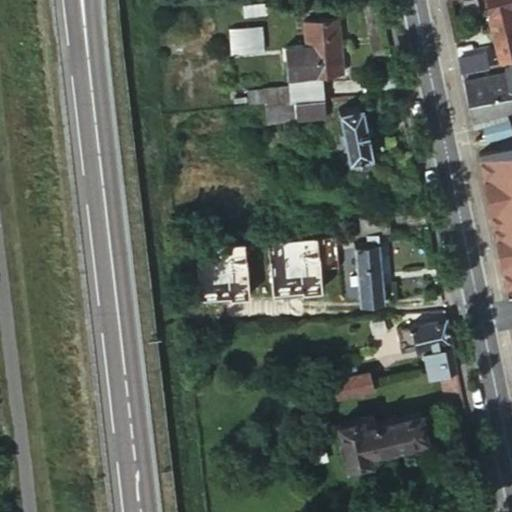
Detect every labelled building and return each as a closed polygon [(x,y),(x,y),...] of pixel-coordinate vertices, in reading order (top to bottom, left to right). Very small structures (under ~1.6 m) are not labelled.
[(266,9),(265,0),(243,0),(245,10),(266,9)] [(386,72),(373,0),(362,0),(377,73),(386,72)] [(511,0),(488,0),(502,55),(511,53),(511,0)] [(306,38),(310,70),(339,66),(334,18),(304,22),(306,38)] [(261,22),(227,27),(230,50),(264,45),(261,22)] [(284,42),(288,72),(310,70),(306,38),(284,42)] [(462,58),(465,71),(494,64),(492,51),(462,58)] [(511,53),(502,55),(504,62),(507,61),(511,60),(511,53)] [(496,74),(494,64),(465,71),(469,90),(472,102),(511,94),(511,60),(507,61),(509,71),(496,74)] [(313,81),(261,84),(262,97),(314,93),(313,81)] [(314,93),(262,97),(262,106),(276,106),(276,102),(295,100),(295,110),(303,109),(323,107),(323,92),(314,93)] [(511,111),(511,94),(472,102),(475,120),(511,111)] [(344,105),(350,152),(370,151),(363,104),(344,105)] [(488,128),(491,141),(511,137),(511,118),(502,120),(503,125),(488,128)] [(511,150),(493,154),(481,155),(484,173),(508,290),(511,289),(511,150)] [(392,229),(389,208),(362,210),(363,230),(376,230),(392,229)] [(363,230),(297,236),(299,258),(338,256),(339,285),(357,283),(358,302),(381,301),(379,283),(379,274),(376,230),(363,230)] [(390,274),(379,274),(379,283),(390,283),(390,274)] [(439,376),(456,372),(444,318),(410,325),(415,349),(424,348),(431,378),(439,376)] [(374,372),(367,373),(369,385),(376,383),(374,372)] [(467,422),(456,372),(439,376),(448,413),(451,425),(467,422)] [(369,385),(367,373),(325,382),(329,401),(371,392),(369,385)] [(371,392),(378,390),(376,383),(369,385),(371,392)] [(424,440),(420,418),(419,414),(371,424),(369,415),(334,422),(344,466),(369,461),(368,457),(400,451),(399,444),(424,440)]
